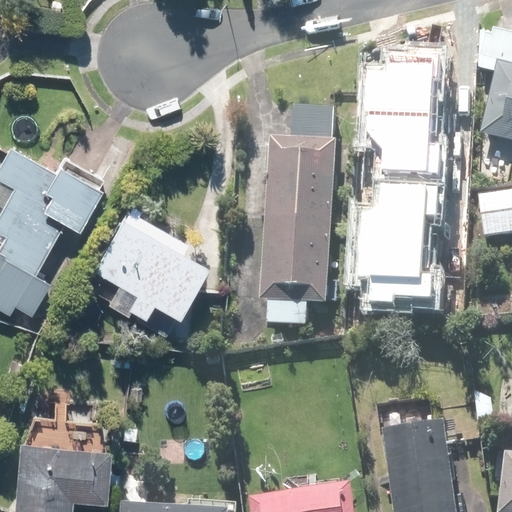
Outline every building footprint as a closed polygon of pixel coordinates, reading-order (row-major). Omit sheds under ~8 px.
[(511,36),(486,35),(482,75),(498,77),(484,136),(511,142),(511,36)] [(383,147),(381,171),(439,175),(441,147),(426,146),(431,78),(439,79),(440,58),(387,54),(386,70),(372,69),(367,146),(383,147)] [(294,141),(273,140),(266,303),(272,304),(271,324),(312,325),(313,305),(335,306),(342,145),(337,145),(339,110),(295,108),(294,141)] [(58,167),(10,145),(0,165),(0,177),(13,184),(0,210),(0,230),(8,234),(0,250),(0,261),(35,278),(63,219),(84,229),(108,176),(64,155),(58,167)] [(370,276),(369,302),(391,304),(391,295),(431,298),(433,275),(423,274),(426,216),(439,217),(441,186),(376,182),(375,205),(357,204),(352,275),(370,276)] [(511,194),(483,197),(486,240),(511,238),(511,194)] [(191,240),(129,207),(87,284),(139,312),(133,323),(167,341),(211,260),(187,247),(191,240)] [(62,298),(30,278),(7,314),(38,334),(62,298)] [(29,437),(23,436),(18,511),(73,511),(74,496),(110,498),(111,487),(119,487),(120,469),(111,468),(112,444),(103,444),(104,418),(67,416),(68,391),(32,389),(29,437)] [(423,403),(384,410),(400,511),(465,511),(450,418),(426,422),(423,403)] [(129,479),(127,511),(196,511),(197,502),(166,501),(165,507),(152,507),(153,480),(129,479)] [(362,511),(359,485),(253,498),(254,511),(362,511)]
